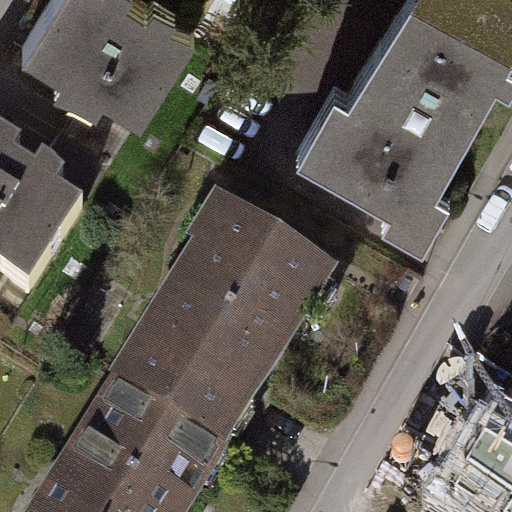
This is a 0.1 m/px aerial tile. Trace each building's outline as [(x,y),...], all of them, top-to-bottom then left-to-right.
[(133,0),(45,0),(18,43),(79,82),(91,89),(133,116),(186,33),(133,0)] [(409,0),(380,48),(317,149),(421,209),(511,55),(511,38),(445,0),(409,0)] [(511,0),(445,0),(511,38),(511,0)] [(33,182),(76,209),(133,116),(91,89),(33,182)] [(0,161),(0,278),(22,293),(76,209),(33,182),(0,161)] [(117,388),(228,456),(232,449),(270,388),(338,278),(227,210),(173,297),(117,388)] [(193,511),(228,456),(117,388),(69,466),(40,511),(193,511)] [(511,511),(511,439),(497,431),(450,511),(511,511)]
